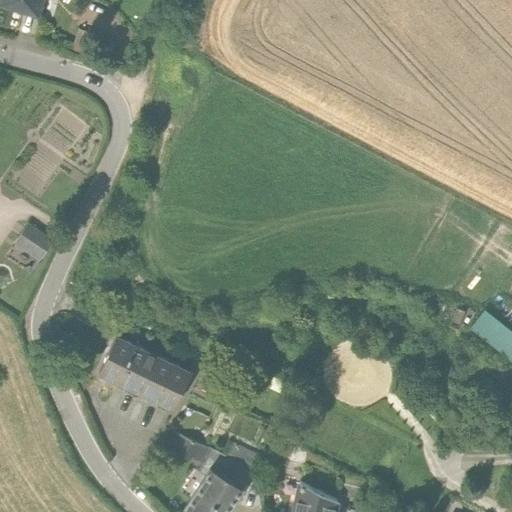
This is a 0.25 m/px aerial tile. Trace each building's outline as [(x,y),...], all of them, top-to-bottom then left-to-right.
[(6,0),(38,9),(40,0),(6,0)] [(87,26),(72,21),(66,41),(81,46),(87,26)] [(12,240),(40,258),(53,237),(26,219),(12,240)] [(511,311),(490,294),(475,313),(511,342),(511,311)] [(175,406),(194,368),(116,330),(97,369),(175,406)] [(133,420),(119,450),(143,461),(152,441),(140,435),(145,426),(133,420)] [(219,450),(172,426),(166,440),(212,463),(219,450)] [(468,426),(466,445),(488,447),(490,428),(468,426)] [(225,454),(259,470),(266,455),(232,439),(225,454)] [(206,463),(180,506),(190,511),(222,511),(240,484),(206,463)] [(296,476),(287,511),(335,511),(339,497),(296,476)]
